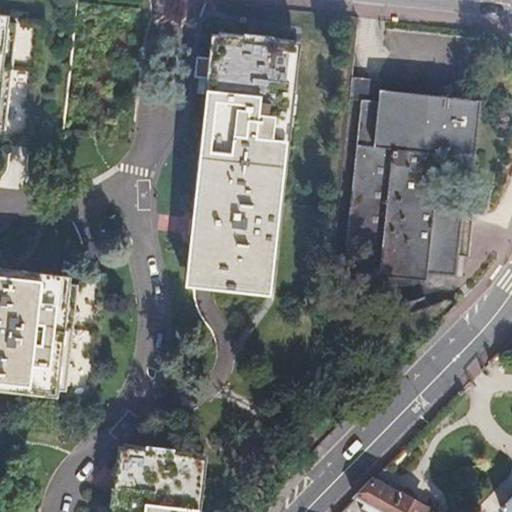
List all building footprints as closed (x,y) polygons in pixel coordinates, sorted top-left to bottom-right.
[(0,137),(4,138),(17,16),(0,14),(0,137)] [(220,37),(194,283),(303,295),(313,209),(278,205),(293,44),(220,37)] [(361,103),(343,266),(453,279),(459,236),(460,224),(461,214),(433,211),(440,156),(474,159),(480,104),(379,91),(378,104),(361,103)] [(0,276),(0,383),(15,385),(14,394),(101,403),(113,281),(28,271),(26,279),(0,276)] [(125,443),(117,511),(191,511),(199,452),(125,443)] [(386,477),(383,483),(392,487),(395,482),(386,477)] [(372,480),(356,497),(383,511),(431,511),(391,490),(392,487),(383,483),(381,485),(372,480)] [(511,511),(511,492),(500,504),(508,511),(511,511)]
